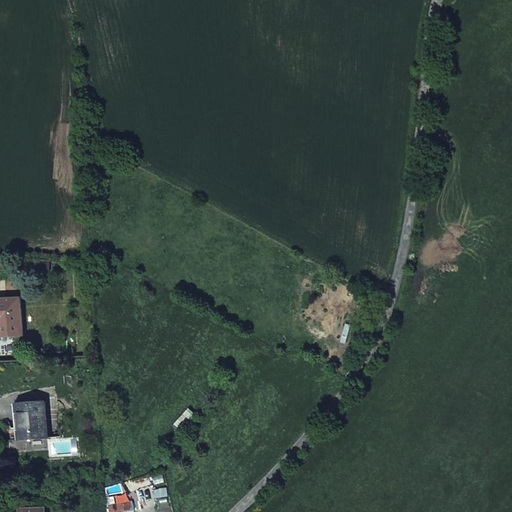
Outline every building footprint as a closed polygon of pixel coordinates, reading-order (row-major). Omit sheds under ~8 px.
[(0,335),(22,335),(20,298),(0,299),(0,335)] [(22,439),(31,438),(48,437),(45,402),(20,404),(22,439)] [(9,440),(17,439),(16,426),(8,427),(9,440)] [(22,439),(19,439),(20,449),(32,448),(31,438),(22,439)] [(107,494),(108,507),(110,507),(110,511),(125,511),(135,510),(133,502),(120,504),(119,493),(107,494)]
